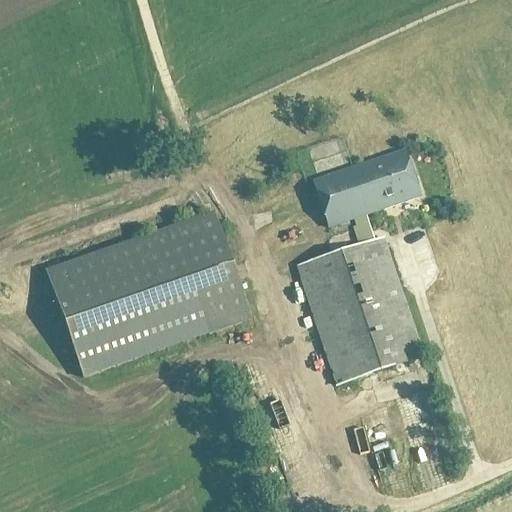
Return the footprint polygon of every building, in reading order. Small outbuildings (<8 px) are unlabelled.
[(404,153),(311,184),(326,229),(354,220),(365,217),(419,198),(404,153)] [(82,379),(249,321),(212,214),(45,272),(82,379)] [(437,236),(434,222),(421,225),(424,239),(437,236)] [(359,248),(296,269),(335,387),(421,359),(382,240),(373,243),(359,248)] [(304,479),(328,467),(296,404),(261,422),(274,449),(268,452),(293,502),(311,493),(304,479)]
